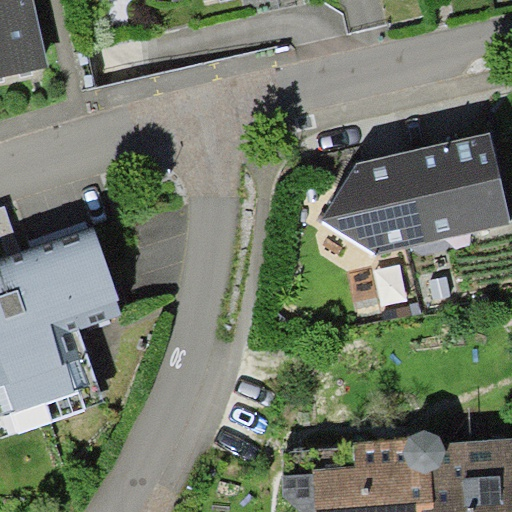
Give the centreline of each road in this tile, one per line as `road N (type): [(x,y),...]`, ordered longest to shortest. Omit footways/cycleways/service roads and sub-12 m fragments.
road 1 (residential): [(123,511),(198,343),(223,216),(205,117)]
road 2 (residential): [(205,117),(511,42)]
road 3 (residential): [(205,117),(0,185)]
